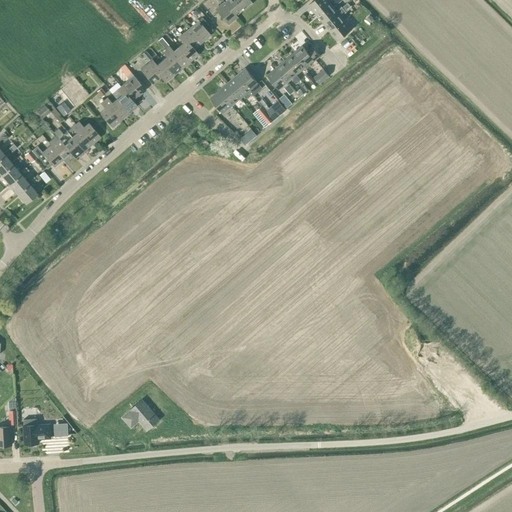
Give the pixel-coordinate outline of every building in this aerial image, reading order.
[(242,7),(236,0),(225,0),(224,1),(235,14),(242,7)] [(313,0),(308,5),(315,14),(329,3),(327,0),(313,0)] [(215,9),(227,24),(237,17),(235,14),(224,1),(215,9)] [(336,12),(329,3),(315,14),(323,22),(336,12)] [(342,7),(336,12),(323,22),(330,31),(344,20),(341,17),(346,12),(342,7)] [(198,21),(189,28),(201,42),(210,35),(208,32),(212,29),(203,17),(198,21)] [(346,23),(344,20),(330,31),(337,40),(351,29),(346,23)] [(193,49),(201,42),(189,28),(181,35),(193,49)] [(182,43),(178,47),(190,61),(198,54),(193,49),(181,35),(178,37),(182,43)] [(158,40),(165,49),(181,68),(190,61),(178,47),(173,51),(161,37),(158,40)] [(365,42),(362,39),(356,44),(359,47),(365,42)] [(302,46),(293,53),(305,67),(306,68),(310,65),(309,63),(313,60),(314,60),(319,55),(312,46),(306,51),(302,46)] [(173,75),(181,68),(165,49),(161,51),(166,57),(161,61),(173,75)] [(145,51),(141,54),(147,61),(151,58),(145,51)] [(305,67),(293,53),(285,61),(296,74),(305,67)] [(152,60),(148,63),(160,77),(165,82),(173,75),(161,61),(156,65),(152,60)] [(285,61),(276,68),(287,81),(291,78),(296,83),(300,79),(296,74),(285,61)] [(152,84),(160,77),(148,63),(140,70),(152,84)] [(245,68),(236,76),(249,91),(249,90),(252,93),(252,94),(260,87),(257,84),(258,83),(245,68)] [(278,89),(287,81),(276,68),(267,76),(278,89)] [(313,77),(319,84),(329,75),(323,69),(313,77)] [(314,87),(318,84),(308,72),(304,75),(314,87)] [(132,101),(145,90),(131,74),(127,78),(128,79),(120,86),(132,101)] [(252,93),(249,90),(249,91),(236,76),(227,83),(240,98),(245,94),(247,97),(252,93)] [(227,83),(219,90),(231,105),(240,98),(227,83)] [(112,93),(116,99),(128,113),(136,106),(132,101),(120,86),(112,93)] [(101,97),(104,94),(100,89),(96,92),(101,97)] [(231,105),(219,90),(210,98),(222,113),(231,105)] [(292,102),(285,93),(279,98),(287,107),(292,102)] [(107,98),(103,100),(120,120),(128,113),(116,99),(111,103),(107,98)] [(120,120),(103,100),(100,103),(104,109),(99,113),(111,127),(120,120)] [(266,110),(274,119),(286,110),(278,100),(266,110)] [(63,116),(70,110),(63,102),(56,107),(63,116)] [(257,110),(261,106),(258,102),(253,105),(257,110)] [(44,105),(37,111),(43,118),(50,112),(44,105)] [(59,122),(63,119),(54,108),(50,112),(59,122)] [(268,123),(272,119),(272,118),(265,110),(261,114),(268,123)] [(29,117),(33,122),(39,117),(35,112),(29,117)] [(75,124),(91,144),(100,137),(88,123),(83,127),(78,122),(75,124)] [(45,131),(49,128),(44,123),(41,126),(45,131)] [(75,124),(67,131),(83,151),(91,144),(75,124)] [(53,132),(58,138),(70,153),(75,158),(83,151),(67,131),(63,134),(58,128),(53,132)] [(251,140),(256,135),(251,129),(246,133),(251,140)] [(0,158),(4,155),(3,153),(0,149),(0,144),(4,142),(8,138),(4,133),(0,135),(0,137),(1,138),(0,138),(0,158)] [(58,138),(50,145),(62,160),(70,153),(58,138)] [(201,143),(205,148),(210,144),(206,139),(201,143)] [(0,158),(0,173),(0,174),(12,164),(11,163),(6,157),(11,152),(15,148),(13,145),(3,153),(4,155),(0,158)] [(62,160),(50,145),(42,152),(36,146),(31,150),(47,169),(52,164),(54,167),(62,160)] [(24,154),(30,162),(36,157),(30,150),(24,154)] [(11,163),(12,164),(0,174),(8,184),(20,174),(19,172),(14,166),(20,161),(17,157),(11,163)] [(19,172),(20,174),(8,184),(16,193),(28,183),(27,182),(22,176),(28,171),(25,167),(19,172)] [(28,183),(16,193),(25,203),(36,193),(30,186),(36,180),(34,177),(33,177),(27,182),(28,183)] [(12,398),(8,401),(10,424),(17,424),(17,410),(16,410),(16,398),(12,398)] [(130,410),(123,417),(131,426),(138,420),(147,430),(159,419),(141,400),(130,410)] [(31,412),(42,409),(39,401),(28,404),(31,412)] [(37,419),(23,419),(25,444),(38,443),(38,437),(41,437),(41,438),(50,438),(49,424),(37,425),(37,419)] [(0,445),(11,445),(10,426),(0,426),(0,445)]
